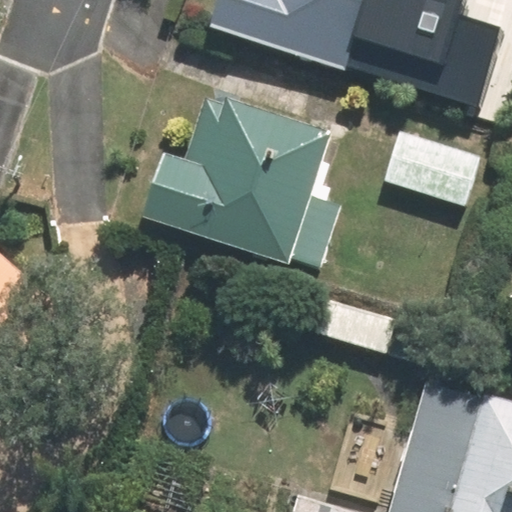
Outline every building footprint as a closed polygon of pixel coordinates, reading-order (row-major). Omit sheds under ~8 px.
[(237,0),(229,29),(398,82),(422,6),(402,0),(237,0)] [(511,19),(484,10),(452,104),(511,124),(511,19)] [(172,151),(152,216),(328,270),(348,206),(332,202),(353,135),(216,93),(196,159),(172,151)] [(408,129),(391,180),(474,208),(491,157),(408,129)] [(0,370),(59,293),(1,248),(0,249),(0,370)] [(427,324),(335,297),(324,335),(416,362),(427,324)] [(511,511),(511,404),(438,385),(402,511),(511,511)] [(355,409),(335,491),(304,483),(296,511),(373,511),(376,501),(396,420),(355,409)]
